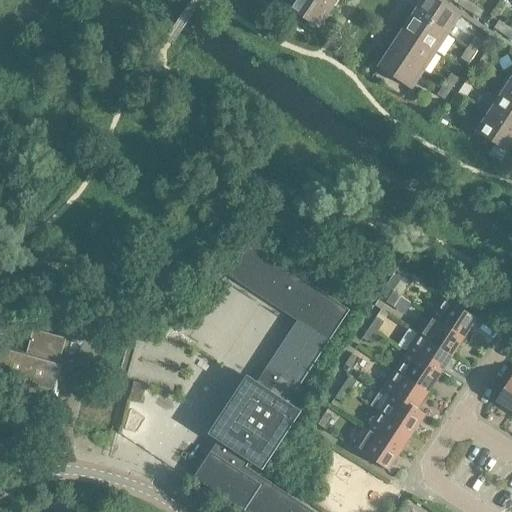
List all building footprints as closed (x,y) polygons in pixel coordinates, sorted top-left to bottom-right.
[(318,28),(330,9),(315,0),(289,0),(285,7),(318,28)] [(315,0),(330,9),(335,0),(315,0)] [(421,0),(413,13),(446,34),(458,15),(435,0),(421,0)] [(467,11),(472,4),(465,0),(459,0),(456,4),(467,11)] [(472,4),(467,11),(477,18),(482,11),(472,4)] [(401,31),(434,52),(446,34),(413,13),(401,31)] [(503,35),(508,28),(497,21),(492,28),(503,35)] [(511,30),(508,28),(503,35),(511,40),(511,30)] [(389,48),(422,70),(434,52),(401,31),(389,48)] [(465,47),(473,52),(480,41),(472,36),(465,47)] [(479,56),(487,61),(494,51),(486,45),(479,56)] [(466,63),(473,52),(465,47),(458,58),(466,63)] [(409,89),(422,70),(389,48),(377,68),(409,89)] [(480,72),(487,61),(479,56),(472,67),(480,72)] [(442,83),(449,88),(456,77),(449,72),(442,83)] [(511,103),(511,77),(509,75),(497,93),(511,103)] [(456,92),(463,97),(470,86),(462,81),(456,92)] [(443,99),(449,88),(442,83),(435,94),(443,99)] [(457,108),(463,97),(456,92),(449,103),(457,108)] [(485,111),(511,129),(511,103),(497,93),(485,111)] [(505,152),(511,141),(511,129),(485,111),(472,131),(505,152)] [(290,401),(350,309),(250,244),(228,276),(295,321),(257,379),(245,372),(204,433),(216,441),(193,477),(245,511),(316,511),(247,466),(249,463),(262,472),(303,410),(290,401)] [(393,292),(400,297),(407,286),(400,281),(393,292)] [(393,307),(400,297),(393,292),(386,303),(393,307)] [(431,317),(463,338),(476,319),(443,298),(431,317)] [(419,335),(452,356),(463,338),(431,317),(419,335)] [(369,328),(377,333),(383,322),(376,318),(369,328)] [(370,343),(377,333),(369,328),(362,339),(370,343)] [(0,381),(57,397),(66,362),(60,361),(66,338),(33,329),(27,352),(0,344),(0,381)] [(407,353),(440,374),(452,356),(419,335),(407,353)] [(395,371),(428,392),(440,374),(407,353),(395,371)] [(359,359),(352,354),(345,365),(352,370),(359,359)] [(416,410),(417,409),(428,392),(395,371),(383,390),(391,395),(391,394),(416,410)] [(511,411),(511,375),(496,401),(511,411)] [(342,388),(349,393),(356,382),(349,377),(342,388)] [(342,403),(349,393),(342,388),(335,398),(342,403)] [(425,415),(417,409),(416,410),(391,394),(391,395),(383,390),(371,407),(379,412),(412,434),(425,415)] [(367,431),(400,452),(412,434),(379,412),(367,431)] [(332,419),(325,414),(318,425),(325,429),(332,419)] [(388,471),(400,452),(367,431),(360,442),(357,440),(349,442),(348,444),(388,471)]
